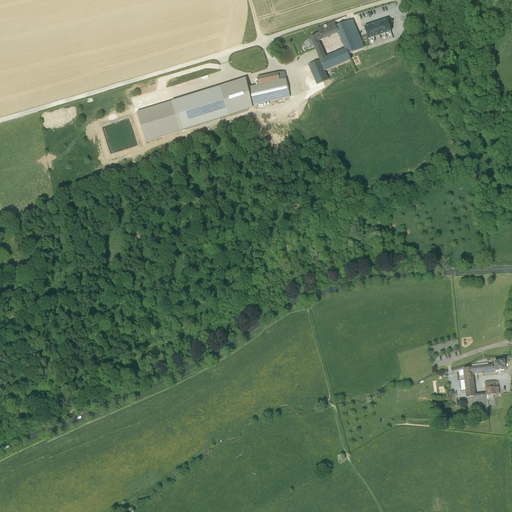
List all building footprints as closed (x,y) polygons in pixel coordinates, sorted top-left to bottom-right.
[(347,22),(348,22),(346,17),(334,22),(336,27),(347,22)] [(387,20),(364,28),(370,45),(393,38),(387,20)] [(325,58),(319,61),(317,62),(308,66),(310,70),(303,74),(309,88),(328,80),(325,72),(350,61),(347,55),(364,48),(354,24),(350,21),(348,22),(347,22),(336,27),(334,22),(318,29),(319,33),(322,40),(338,34),(345,49),(325,58)] [(319,61),(325,58),(318,42),(322,40),(319,33),(317,34),(314,35),(315,36),(309,38),(310,39),(308,40),(311,48),(313,47),(316,53),(319,61)] [(248,88),(251,106),(265,103),(289,97),(286,79),(285,72),(257,77),(258,85),(248,88)] [(222,96),(229,117),(252,109),(251,106),(248,88),(246,79),(219,88),(222,96)] [(222,96),(219,88),(171,103),(181,132),(220,120),(229,117),(222,96)] [(494,354),(495,362),(497,362),(506,361),(505,350),(494,352),(494,354)] [(495,362),(494,354),(463,358),(463,359),(459,360),(460,366),(464,365),(464,370),(460,370),(461,380),(465,380),(466,387),(466,388),(467,388),(468,388),(468,391),(469,399),(488,397),(487,385),(486,383),(475,384),(473,368),(474,367),(474,365),(484,363),(484,364),(495,362)] [(486,383),(487,385),(500,384),(498,371),(495,371),(485,372),(486,383)]
